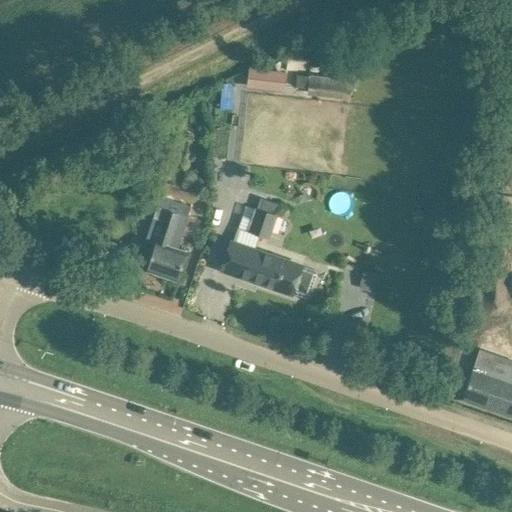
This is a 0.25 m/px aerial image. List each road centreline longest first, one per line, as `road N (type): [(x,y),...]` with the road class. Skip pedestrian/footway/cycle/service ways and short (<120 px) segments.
road 1 (unclassified): [(20,278),(511,444)]
road 2 (secondary): [(396,511),(0,382)]
